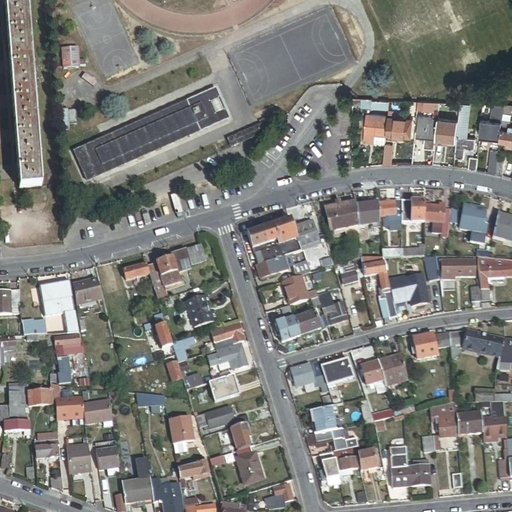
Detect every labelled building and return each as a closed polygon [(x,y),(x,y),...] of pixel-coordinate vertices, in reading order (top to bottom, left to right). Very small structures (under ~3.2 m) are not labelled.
[(40,189),(24,0),(2,0),(18,191),(40,189)] [(75,49),(59,50),(60,71),(76,69),(75,49)] [(49,188),(58,188),(46,50),(40,50),(46,120),(43,120),(49,188)] [(82,159),(78,161),(84,175),(88,173),(91,180),(226,120),(222,112),(213,116),(208,104),(216,100),(212,92),(79,152),(82,159)] [(373,108),(374,100),(364,100),(364,108),(373,108)] [(389,110),(390,101),(379,100),(379,109),(389,110)] [(471,104),(461,103),(460,115),(470,116),(471,104)] [(494,104),(492,120),(503,121),(504,114),(505,105),(494,104)] [(64,111),(57,111),(59,132),(66,131),(67,127),(74,126),(73,112),(64,112),(64,111)] [(385,134),(387,117),(368,115),(365,144),(376,145),(384,146),(385,134)] [(470,116),(460,115),(460,121),(459,124),(466,124),(469,125),(470,116)] [(437,138),(439,118),(435,118),(420,116),(418,136),(426,137),(437,138)] [(394,118),(394,119),(392,134),(392,135),(412,137),(413,120),(394,118)] [(460,121),(439,118),(437,138),(436,141),(457,143),(459,124),(460,121)] [(492,120),(483,119),(481,136),(501,138),(503,121),(492,120)] [(503,121),(501,138),(511,140),(510,144),(511,144),(511,121),(503,121)] [(459,124),(457,143),(456,157),(465,158),(466,154),(466,148),(476,149),(477,138),(467,137),(464,137),(466,124),(459,124)] [(436,141),(437,138),(426,137),(425,147),(435,148),(436,141)] [(237,145),(234,138),(226,141),(230,148),(237,145)] [(394,144),(386,143),(384,165),(392,165),(394,144)] [(493,151),(491,172),(497,173),(499,159),(499,152),(493,151)] [(426,164),(434,165),(435,153),(428,153),(426,164)] [(478,170),(479,157),(471,156),(470,168),(472,168),(478,170)] [(505,159),(499,159),(497,173),(503,175),(505,159)] [(402,224),(402,202),(395,202),(396,217),(388,218),(384,218),(385,227),(391,227),(391,229),(391,232),(402,232),(402,224)] [(396,217),(395,202),(387,203),(388,218),(396,217)] [(412,202),(402,202),(402,224),(412,224),(412,202)] [(425,207),(425,202),(412,202),(412,224),(425,224),(425,223),(425,207)] [(358,227),(356,206),(356,203),(341,206),(336,207),(325,210),(330,233),(358,227)] [(380,219),(384,218),(388,218),(387,203),(379,204),(380,219)] [(371,226),(381,225),(380,219),(379,204),(368,205),(356,206),(358,227),(371,226)] [(430,207),(425,207),(425,223),(433,224),(442,225),(443,225),(444,211),(440,210),(440,208),(430,207)] [(482,226),(484,210),(462,208),(460,232),(472,233),(471,244),(485,245),(487,226),(482,226)] [(511,218),(499,214),(493,240),(504,243),(505,239),(511,240),(511,218)] [(297,241),(293,230),(290,221),(272,227),(277,242),(279,247),(297,241)] [(301,253),(320,247),(313,223),(293,230),(297,241),(301,253)] [(442,225),(433,224),(432,234),(441,235),(442,225)] [(371,226),(358,227),(360,241),(372,240),(371,226)] [(248,235),(253,250),(277,242),(272,227),(263,230),(255,233),(248,235)] [(286,258),(301,253),(297,241),(279,247),(277,242),(253,250),(258,267),(275,262),(286,258)] [(186,251),(190,264),(191,266),(206,262),(201,246),(186,251)] [(424,249),(419,249),(402,250),(402,259),(423,259),(424,259),(424,249)] [(384,260),(402,259),(402,250),(383,251),(384,260)] [(175,268),(190,264),(186,251),(171,256),(172,259),(175,268)] [(357,261),(356,256),(338,261),(340,266),(357,261)] [(286,258),(275,262),(276,266),(279,264),(283,274),(290,271),(286,258)] [(437,258),(424,259),(423,259),(429,283),(440,281),(437,258)] [(172,259),(156,264),(161,278),(177,273),(175,268),(172,259)] [(488,260),(478,259),(479,279),(486,279),(487,291),(488,291),(487,285),(504,284),(504,278),(511,278),(511,262),(510,262),(497,261),(488,260)] [(340,266),(335,267),(335,270),(339,269),(344,286),(358,282),(353,265),(361,263),(361,261),(360,260),(357,261),(340,266)] [(386,272),(384,261),(361,261),(361,263),(361,269),(364,279),(369,278),(372,277),(378,276),(379,281),(380,290),(378,291),(379,296),(380,296),(380,298),(379,298),(380,301),(385,300),(390,319),(390,321),(398,319),(394,305),(389,283),(388,283),(386,272)] [(444,284),(444,278),(443,278),(443,269),(455,269),(455,261),(439,261),(440,270),(443,298),(449,298),(447,283),(444,284)] [(276,266),(275,262),(258,267),(257,268),(261,281),(279,275),(276,266)] [(291,267),(295,279),(300,278),(310,274),(306,262),(291,267)] [(157,302),(167,299),(164,290),(161,278),(156,264),(147,267),(149,275),(157,302)] [(191,266),(190,264),(175,268),(177,273),(177,274),(178,274),(192,270),(191,266)] [(147,267),(146,265),(124,272),(127,282),(149,275),(147,267)] [(475,269),(470,269),(467,269),(460,269),(455,269),(443,269),(443,278),(444,278),(475,279),(475,269)] [(161,278),(164,290),(181,284),(178,274),(177,274),(177,273),(161,278)] [(389,283),(394,305),(411,301),(410,296),(408,287),(425,283),(423,276),(389,283)] [(306,295),(300,278),(295,279),(282,284),(290,308),(308,302),(306,295)] [(98,280),(73,285),(77,306),(102,301),(98,280)] [(75,311),(70,281),(40,286),(44,316),(64,313),(75,311)] [(426,292),(425,283),(408,287),(410,296),(426,292)] [(471,304),(481,303),(480,292),(480,288),(470,289),(471,304)] [(22,315),(20,291),(10,292),(11,316),(22,315)] [(488,303),(488,291),(487,291),(480,292),(481,303),(481,304),(488,303)] [(0,316),(11,316),(10,292),(0,292),(0,316)] [(314,292),(306,295),(308,302),(312,301),(316,299),(314,292)] [(410,296),(411,301),(412,307),(429,304),(426,292),(410,296)] [(207,295),(181,304),(184,312),(188,310),(194,328),(216,321),(213,310),(208,311),(206,304),(209,303),(207,295)] [(325,318),(318,299),(316,299),(312,301),(314,306),(315,305),(320,319),(325,318)] [(385,321),(390,319),(385,300),(380,301),(385,321)] [(342,304),(326,309),(331,327),(348,322),(342,304)] [(292,314),(290,308),(282,310),(284,317),(292,314)] [(60,331),(60,335),(78,332),(75,311),(64,313),(67,330),(60,331)] [(294,320),(300,338),(306,336),(311,335),(320,331),(317,320),(314,313),(294,320)] [(282,345),(300,338),(294,320),(293,318),(275,324),(278,333),(279,337),(282,345)] [(323,330),(329,328),(325,318),(320,319),(319,320),(323,330)] [(24,338),(45,337),(45,331),(44,321),(23,323),(24,338)] [(172,345),(166,326),(160,328),(155,330),(162,351),(172,348),(172,345)] [(239,327),(231,329),(224,331),(227,341),(232,339),(242,336),(239,327)] [(227,341),(224,331),(214,334),(217,344),(219,343),(227,341)] [(451,349),(462,349),(466,332),(450,333),(451,347),(451,349)] [(501,359),(505,341),(466,332),(462,349),(462,350),(501,359)] [(451,347),(450,333),(432,336),(435,350),(451,347)] [(78,335),(59,339),(61,348),(63,347),(80,344),(78,335)] [(234,346),(244,343),(242,336),(232,339),(234,346)] [(435,350),(432,336),(413,340),(417,361),(436,357),(435,350)] [(18,350),(17,338),(0,339),(0,350),(5,350),(18,350)] [(234,346),(232,339),(227,341),(219,343),(221,350),(234,346)] [(185,341),(172,345),(172,348),(176,358),(178,364),(187,361),(182,348),(187,346),(185,341)] [(511,341),(505,341),(501,359),(499,366),(511,366),(511,341)] [(226,353),(229,362),(236,360),(237,365),(239,369),(247,366),(241,345),(225,350),(226,353)] [(65,356),(63,347),(61,348),(56,349),(55,349),(57,358),(65,357),(65,356)] [(462,349),(451,349),(452,361),(461,354),(462,350),(462,349)] [(221,365),(229,362),(226,353),(208,359),(211,368),(221,365)] [(406,376),(401,356),(378,363),(384,383),(406,376)] [(65,357),(57,358),(58,364),(61,379),(67,378),(67,371),(65,357)] [(176,358),(166,361),(168,367),(178,364),(176,358)] [(327,387),(336,384),(354,379),(348,360),(321,368),(327,387)] [(230,367),(229,362),(221,365),(223,371),(234,367),(235,370),(239,369),(237,365),(230,367)] [(367,387),(384,383),(378,363),(361,368),(367,387)] [(183,381),(178,364),(168,367),(167,367),(173,384),(183,381)] [(321,368),(319,364),(291,372),(292,372),(289,373),(291,379),(290,379),(291,382),(294,381),(296,389),(316,383),(317,388),(325,385),(325,388),(323,389),(325,394),(329,392),(327,387),(321,368)] [(200,375),(183,381),(186,390),(203,385),(200,375)] [(235,376),(210,384),(217,403),(242,395),(235,376)] [(406,376),(384,383),(386,389),(408,383),(406,376)] [(20,393),(26,392),(25,384),(6,385),(6,394),(20,393)] [(334,408),(343,407),(336,384),(327,387),(334,408)] [(52,406),(52,390),(29,392),(30,405),(30,407),(52,406)] [(30,405),(29,392),(26,392),(20,393),(21,405),(30,405)] [(30,407),(30,405),(21,405),(20,393),(6,394),(7,408),(0,408),(0,423),(5,423),(31,422),(30,407)] [(166,406),(164,398),(136,394),(136,397),(137,404),(138,409),(166,406)] [(83,404),(82,397),(56,399),(58,420),(84,418),(83,404)] [(137,404),(136,397),(119,398),(119,406),(137,404)] [(113,421),(110,400),(83,404),(84,418),(85,425),(113,421)] [(374,423),(371,416),(367,402),(358,404),(364,425),(374,423)] [(456,411),(455,404),(446,406),(446,413),(445,414),(445,418),(448,418),(448,412),(456,411)] [(393,412),(395,418),(415,413),(413,405),(392,410),(393,412)] [(430,410),(431,424),(437,424),(436,423),(448,422),(448,418),(445,418),(445,414),(446,413),(446,406),(430,410)] [(235,423),(230,408),(197,418),(201,429),(209,427),(210,431),(235,423)] [(339,431),(334,408),(312,412),(316,435),(331,432),(339,431)] [(273,418),(271,411),(258,415),(260,421),(273,418)] [(456,417),(456,411),(448,412),(448,418),(448,422),(436,423),(437,424),(438,439),(458,438),(456,417)] [(374,423),(395,418),(393,412),(371,416),(374,423)] [(484,415),(485,431),(494,430),(494,433),(503,432),(502,414),(484,415)] [(483,436),(481,415),(456,417),(458,438),(483,436)] [(273,418),(260,421),(263,433),(276,429),(273,418)] [(189,419),(169,423),(173,446),(183,444),(193,442),(189,419)] [(247,425),(249,425),(247,419),(238,422),(239,428),(247,425)] [(25,436),(32,435),(31,422),(5,423),(5,433),(25,432),(25,436)] [(251,439),(247,425),(239,428),(230,430),(237,453),(250,449),(251,449),(248,440),(251,439)] [(349,441),(346,429),(342,430),(344,440),(345,448),(335,450),(335,454),(358,449),(356,440),(349,441)] [(342,430),(339,431),(331,432),(333,442),(344,440),(342,430)] [(333,442),(331,432),(316,435),(312,436),(314,446),(316,445),(325,444),(333,442)] [(59,441),(58,433),(49,434),(49,437),(41,437),(41,442),(59,441)] [(435,453),(433,437),(423,439),(424,454),(435,453)] [(344,440),(333,442),(335,450),(345,448),(344,440)] [(59,441),(41,442),(35,442),(35,449),(36,449),(47,448),(47,449),(53,449),(54,456),(47,457),(48,458),(48,459),(59,459),(58,448),(59,447),(59,441)] [(185,454),(183,444),(173,446),(175,456),(185,454)] [(88,445),(66,448),(69,472),(82,471),(82,473),(91,472),(88,445)] [(47,448),(36,449),(37,459),(48,458),(47,457),(47,449),(47,448)] [(406,448),(390,450),(391,458),(407,456),(406,448)] [(117,449),(97,451),(100,471),(120,469),(117,449)] [(250,449),(237,453),(234,454),(244,487),(266,480),(258,454),(252,455),(250,449)] [(357,451),(334,455),(336,460),(336,462),(339,462),(358,459),(357,451)] [(361,470),(362,474),(378,472),(374,452),(358,455),(361,470)] [(9,469),(10,455),(3,454),(2,468),(9,469)] [(334,455),(334,454),(321,456),(322,463),(336,460),(334,455)] [(408,470),(407,456),(391,458),(392,471),(408,470)] [(221,458),(209,462),(211,468),(223,465),(221,458)] [(352,471),(360,470),(358,459),(339,462),(341,473),(352,471)] [(336,460),(322,463),(324,471),(321,472),(323,481),(326,480),(339,478),(336,462),(336,460)] [(505,462),(499,462),(501,480),(510,479),(509,461),(505,462)] [(336,462),(339,478),(353,476),(352,471),(341,473),(339,462),(336,462)] [(209,476),(206,467),(199,468),(201,477),(209,476)] [(181,472),(181,474),(182,481),(184,481),(194,479),(200,478),(201,477),(199,468),(181,472)] [(408,470),(410,489),(431,487),(429,468),(415,469),(408,470)] [(394,490),(410,489),(408,470),(392,471),(394,490)] [(63,484),(62,471),(56,471),(56,479),(51,479),(51,490),(64,494),(63,484)] [(454,490),(463,490),(462,475),(453,476),(454,490)] [(339,478),(326,480),(327,486),(330,488),(341,485),(339,478)] [(150,482),(150,480),(122,484),(125,505),(153,500),(150,482)] [(159,481),(150,482),(153,500),(154,504),(162,503),(163,511),(182,511),(179,486),(161,489),(159,481)] [(293,501),(288,486),(273,491),(277,505),(270,507),(271,511),(299,507),(298,500),(293,501)]
